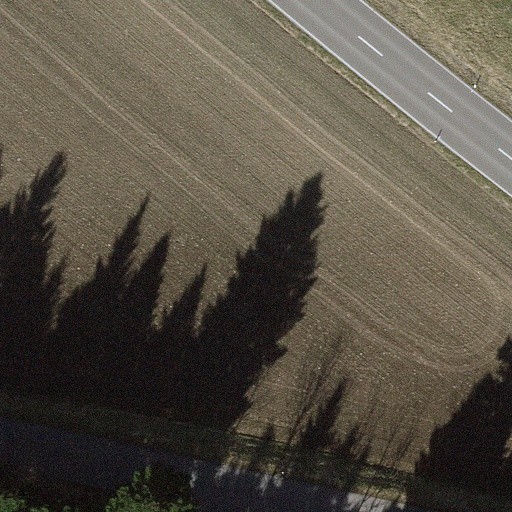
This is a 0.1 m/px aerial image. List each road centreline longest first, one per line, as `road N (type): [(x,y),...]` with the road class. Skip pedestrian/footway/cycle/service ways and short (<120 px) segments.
road 1 (unclassified): [(318,511),(0,441)]
road 2 (tertiary): [(511,157),(315,0)]
